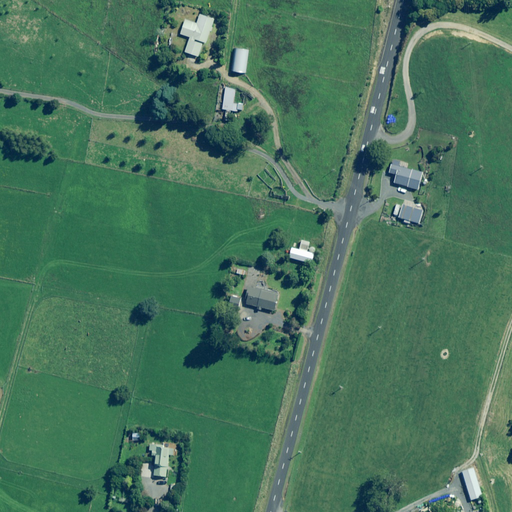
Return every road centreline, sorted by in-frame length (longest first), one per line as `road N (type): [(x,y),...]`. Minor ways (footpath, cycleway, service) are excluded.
road 1 (unclassified): [(402,0),(270,511)]
road 2 (track): [(511,63),(450,26),(425,27),(405,55),(405,132),(381,136),(369,127)]
